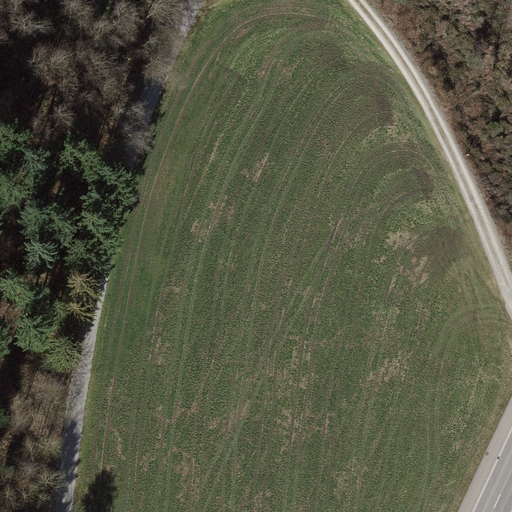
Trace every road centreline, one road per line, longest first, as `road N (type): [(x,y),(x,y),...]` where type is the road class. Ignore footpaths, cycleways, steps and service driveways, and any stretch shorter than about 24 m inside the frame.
road 1 (track): [(60,511),(82,318),(101,235),(196,0)]
road 2 (track): [(357,0),(439,125),(511,295)]
